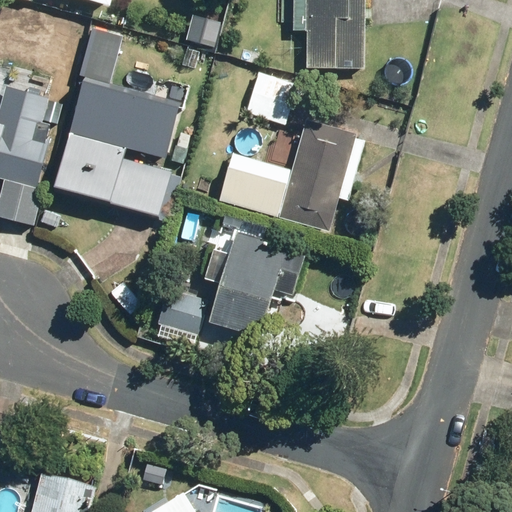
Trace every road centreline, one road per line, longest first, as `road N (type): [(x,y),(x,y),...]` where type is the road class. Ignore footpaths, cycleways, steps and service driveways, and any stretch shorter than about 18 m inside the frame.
road 1 (residential): [(423,470),(105,383),(7,317)]
road 2 (residential): [(511,164),(423,470)]
